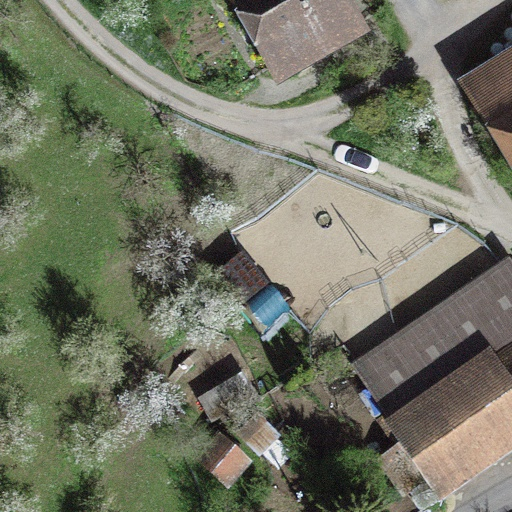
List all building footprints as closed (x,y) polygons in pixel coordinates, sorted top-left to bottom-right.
[(348,28),(331,0),(243,0),(282,67),(348,28)] [(511,83),(490,97),(511,133),(511,83)] [(511,283),(503,271),(358,366),(392,412),(414,396),(426,412),(456,391),(495,363),(492,359),(511,344),(511,283)] [(456,391),(495,446),(511,434),(511,344),(492,359),(495,363),(456,391)] [(426,412),(414,396),(392,412),(378,422),(397,447),(383,458),(406,491),(429,475),(437,486),(495,446),(456,391),(426,412)] [(221,483),(241,459),(219,440),(199,465),(221,483)]
